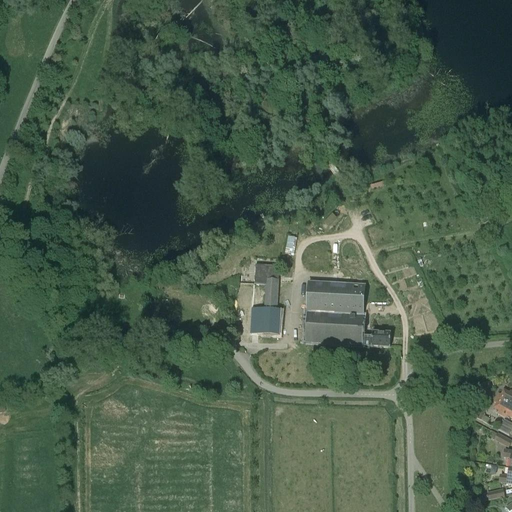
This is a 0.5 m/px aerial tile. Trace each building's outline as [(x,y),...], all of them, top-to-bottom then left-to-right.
[(277,312),(278,301),(279,281),(266,280),(264,311),(263,336),(280,337),(281,312),(277,312)] [(363,348),(363,347),(371,347),(371,348),(391,349),(391,335),(372,333),(372,335),(364,335),(365,316),(364,316),(365,286),(308,283),(304,344),(363,348)] [(507,417),(511,419),(511,392),(510,391),(509,394),(504,391),(501,396),(499,395),(490,410),(506,419),(507,417)] [(482,408),(476,419),(481,422),(487,411),(482,408)] [(495,441),(508,448),(511,443),(498,435),(495,441)] [(511,469),(510,469),(508,479),(501,477),(500,484),(511,485),(511,469)] [(504,498),(503,491),(488,495),(489,501),(504,498)]
